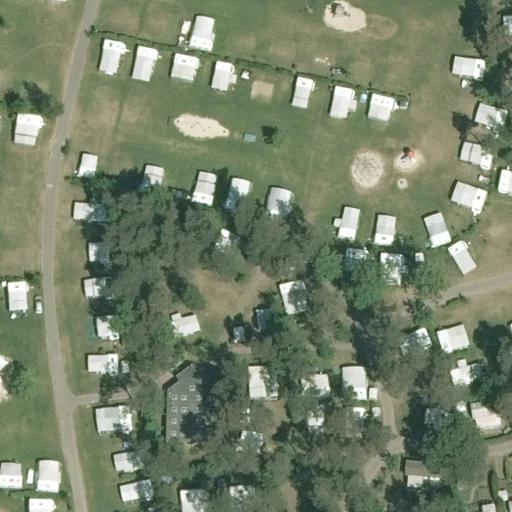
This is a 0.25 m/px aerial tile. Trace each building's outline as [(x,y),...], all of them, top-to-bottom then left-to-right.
[(115,47),(109,80),(129,84),(135,50),(115,47)] [(159,57),(158,78),(175,79),(176,58),(159,57)] [(186,64),(185,95),(206,96),(207,65),(186,64)] [(335,85),(336,65),(315,65),(315,85),(335,85)] [(222,101),(245,105),(250,77),(228,72),(222,101)] [(5,86),(20,89),(22,78),(6,75),(5,86)] [(363,95),(374,98),(380,79),(368,76),(363,95)] [(274,116),(290,117),(293,85),(276,83),(274,116)] [(415,107),(416,85),(395,84),(393,106),(415,107)] [(20,101),(20,89),(1,89),(1,101),(20,101)] [(33,91),(31,104),(53,107),(55,95),(33,91)] [(306,92),(304,123),(325,124),(326,93),(306,92)] [(342,130),(366,131),(367,101),(344,100),(342,130)] [(383,109),(383,134),(404,135),(405,110),(383,109)] [(42,146),(45,124),(21,122),(19,144),(42,146)] [(93,174),(111,175),(113,150),(95,148),(93,174)] [(140,188),(142,177),(121,171),(118,183),(140,188)] [(165,202),(183,203),(184,180),(165,180),(165,202)] [(110,234),(107,214),(85,217),(88,238),(110,234)] [(371,248),(372,225),(358,225),(357,247),(371,248)] [(469,260),(482,252),(466,228),(453,237),(469,260)] [(499,251),(481,260),(490,279),(509,270),(499,251)] [(26,282),(45,281),(44,261),(25,262),(26,282)] [(471,289),(484,272),(473,264),(460,282),(471,289)] [(182,304),(185,277),(174,276),(171,303),(182,304)] [(23,288),(22,317),(40,318),(41,289),(23,288)] [(99,302),(115,303),(116,290),(101,289),(99,302)] [(308,291),(295,294),(303,326),(317,323),(308,291)] [(264,328),(281,328),(282,306),(265,306),(264,328)] [(99,347),(128,346),(127,323),(98,324),(99,347)] [(209,334),(178,339),(181,356),(211,351),(209,334)] [(457,369),(474,363),(467,344),(450,351),(457,369)] [(216,447),(217,395),(201,382),(184,383),(180,385),(168,394),(167,446),(216,447)] [(511,415),(485,421),(489,440),(511,434),(511,415)] [(116,417),(118,444),(136,443),(134,416),(116,417)] [(128,476),(145,470),(138,448),(121,454),(128,476)] [(8,465),(10,494),(28,493),(27,464),(8,465)] [(70,498),(70,466),(46,465),(45,498),(70,498)] [(429,508),(430,480),(411,480),(411,508),(429,508)] [(136,511),(141,511),(158,509),(154,488),(133,492),(136,511)] [(0,511),(17,511),(18,503),(0,500),(0,511)]
